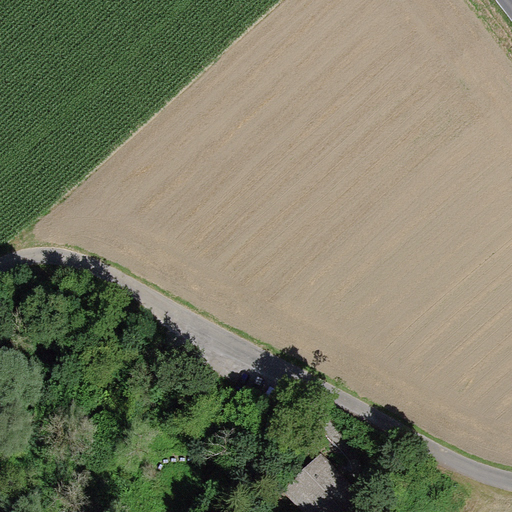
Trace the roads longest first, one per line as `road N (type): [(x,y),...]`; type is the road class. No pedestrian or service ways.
road 1 (track): [(511,482),(470,472),(242,349)]
road 2 (track): [(0,265),(42,254),(89,265),(242,349)]
